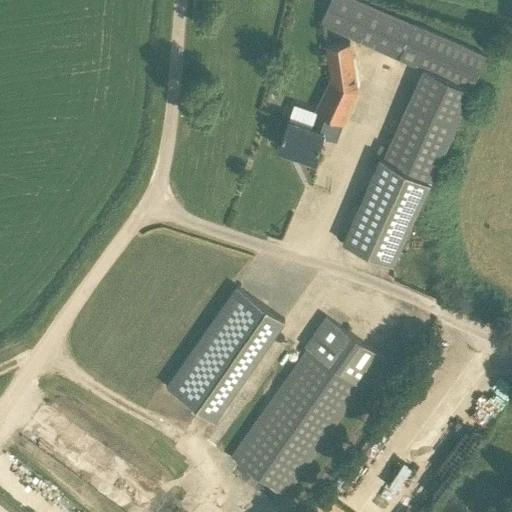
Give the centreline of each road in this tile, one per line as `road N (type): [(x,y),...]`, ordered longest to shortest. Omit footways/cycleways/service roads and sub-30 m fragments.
road 1 (unclassified): [(150,201),(511,339)]
road 2 (track): [(0,417),(150,201)]
road 3 (unclassified): [(150,201),(179,103),(185,0)]
